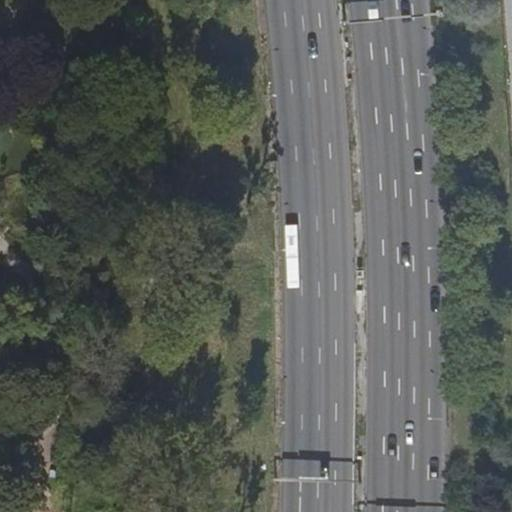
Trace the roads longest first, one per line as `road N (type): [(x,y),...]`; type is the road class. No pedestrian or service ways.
road 1 (trunk): [(295,0),(321,403),(319,511)]
road 2 (trunk): [(400,511),(384,0)]
